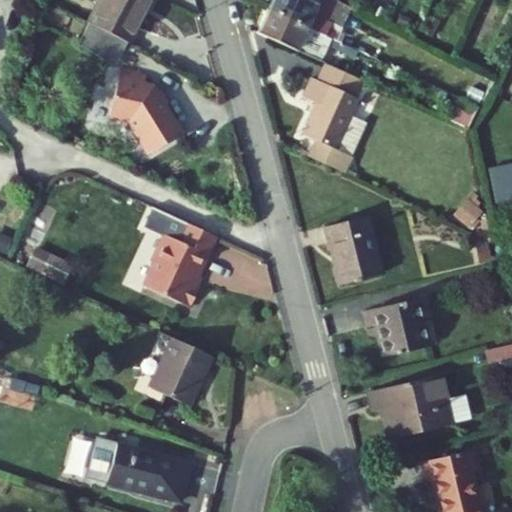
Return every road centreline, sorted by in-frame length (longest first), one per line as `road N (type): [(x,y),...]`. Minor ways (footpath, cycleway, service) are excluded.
road 1 (residential): [(217,0),(330,424)]
road 2 (residential): [(252,511),(276,445),(330,424)]
